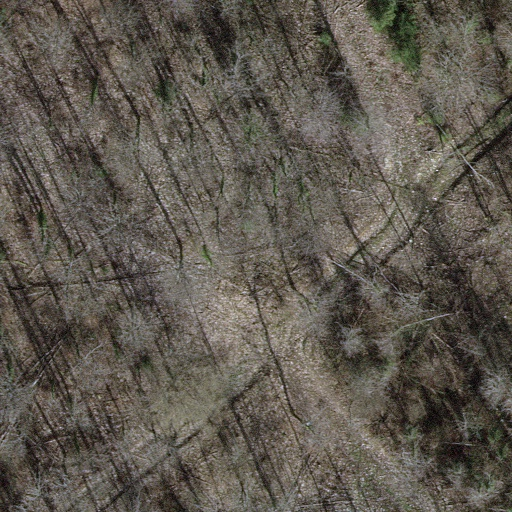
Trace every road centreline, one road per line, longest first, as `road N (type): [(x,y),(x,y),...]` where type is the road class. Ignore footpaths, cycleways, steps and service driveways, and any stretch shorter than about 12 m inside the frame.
road 1 (track): [(432,511),(337,431),(275,336),(511,108)]
road 2 (track): [(74,511),(275,336)]
